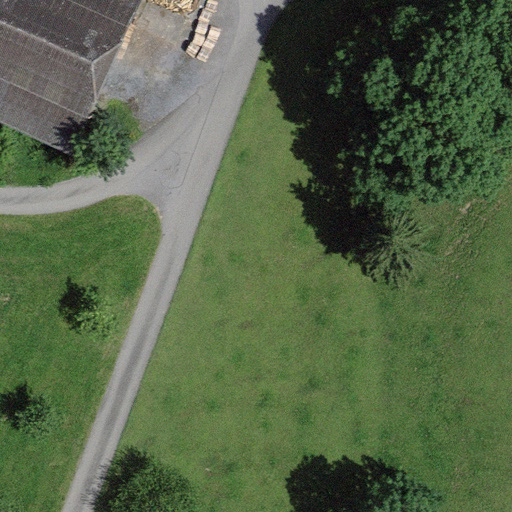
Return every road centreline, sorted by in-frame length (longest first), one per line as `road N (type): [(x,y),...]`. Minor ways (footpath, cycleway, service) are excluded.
road 1 (track): [(263,0),(74,511)]
road 2 (track): [(212,142),(64,194),(0,198)]
